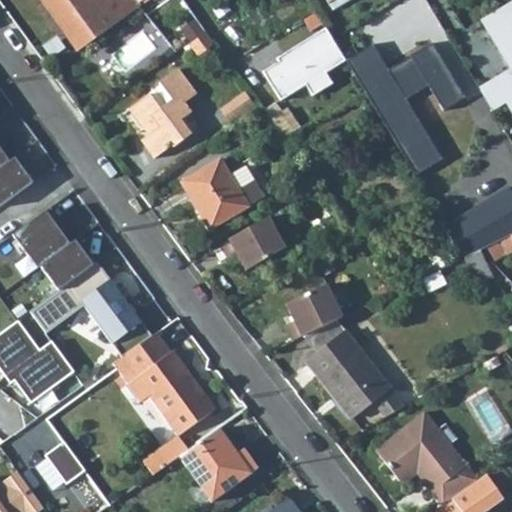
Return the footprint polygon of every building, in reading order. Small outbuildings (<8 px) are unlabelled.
[(41,0),(67,35),(73,31),(51,0),(41,0)] [(113,25),(139,7),(136,4),(133,0),(51,0),(73,31),(67,35),(78,51),(102,34),(95,25),(107,16),(113,25)] [(325,0),(332,11),(350,0),(325,0)] [(511,0),(481,19),(511,69),(511,77),(510,79),(506,73),(485,86),(497,105),(505,101),(511,112),(511,0)] [(95,25),(102,34),(113,25),(107,16),(95,25)] [(325,74),(345,62),(325,29),(276,59),(278,62),(261,72),(279,101),(304,86),(311,97),(332,84),(325,74)] [(196,54),(213,41),(205,31),(188,44),(196,54)] [(432,43),(388,70),(387,71),(390,77),(381,82),(362,51),(346,61),(416,176),(443,160),(406,100),(428,87),(443,111),(465,98),(432,43)] [(388,70),(373,45),(362,51),(381,82),(390,77),(387,71),(388,70)] [(183,103),(196,94),(177,69),(159,83),(161,85),(130,109),(144,128),(155,120),(160,127),(149,135),(141,141),(154,158),(172,145),(173,147),(191,134),(181,121),(191,113),(183,103)] [(485,86),(479,89),(491,109),(497,105),(485,86)] [(244,92),(222,108),(230,119),(253,103),(244,92)] [(144,128),(149,135),(160,127),(155,120),(144,128)] [(0,209),(34,186),(16,161),(10,165),(1,152),(0,150),(0,141),(1,141),(0,139),(0,209)] [(245,166),(229,175),(220,159),(181,182),(198,212),(202,209),(213,227),(263,197),(245,166)] [(420,184),(438,213),(449,207),(431,178),(420,184)] [(479,250),(511,234),(511,192),(509,187),(445,225),(465,257),(479,250)] [(67,230),(52,209),(14,237),(38,271),(41,268),(59,293),(94,268),(77,243),(71,247),(62,235),(67,230)] [(198,212),(208,230),(213,227),(202,209),(198,212)] [(245,270),(284,248),(266,216),(219,243),(227,259),(236,253),(245,270)] [(507,254),(511,251),(511,236),(500,242),(507,254)] [(497,244),(504,256),(507,254),(500,242),(497,244)] [(494,261),(504,256),(497,244),(487,249),(494,261)] [(478,285),(493,278),(479,250),(465,257),(478,285)] [(424,274),(444,264),(439,254),(419,263),(424,274)] [(335,319),(342,316),(326,284),(285,304),(294,321),(285,325),(292,340),(303,335),(335,319)] [(358,310),(364,323),(382,315),(375,302),(358,310)] [(464,321),(473,337),(484,330),(475,314),(464,321)] [(335,319),(303,335),(316,353),(345,331),(335,319)] [(18,323),(0,336),(0,367),(7,378),(11,375),(17,382),(33,405),(76,373),(54,343),(42,351),(20,322),(18,323)] [(305,362),(350,419),(373,401),(385,417),(404,406),(345,331),(316,353),(305,362)] [(173,351),(171,352),(157,332),(113,364),(128,384),(126,386),(138,404),(148,397),(177,436),(178,436),(216,408),(173,351)] [(443,506),(478,482),(424,413),(375,451),(399,481),(418,466),(426,476),(422,479),(443,506)] [(236,454),(232,448),(219,429),(189,450),(180,456),(212,502),(257,470),(243,450),(236,454)] [(153,454),(163,468),(180,456),(189,450),(178,436),(177,436),(153,454)] [(63,443),(45,456),(66,486),(85,472),(63,443)] [(154,475),(163,468),(153,454),(143,460),(154,475)] [(399,481),(401,484),(416,473),(422,479),(426,476),(418,466),(399,481)] [(39,511),(44,509),(18,471),(3,482),(5,485),(0,489),(0,511),(39,511)] [(483,511),(502,499),(486,476),(478,482),(443,506),(433,511),(483,511)] [(143,496),(158,486),(151,477),(137,487),(143,496)] [(299,511),(289,498),(270,511),(299,511)]
